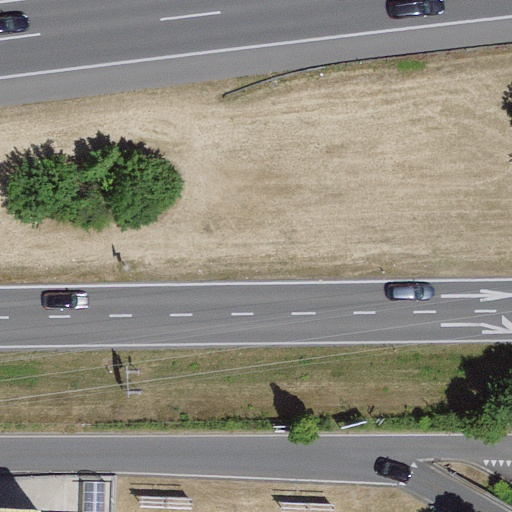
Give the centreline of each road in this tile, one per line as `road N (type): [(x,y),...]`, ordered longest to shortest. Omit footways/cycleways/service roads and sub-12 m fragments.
road 1 (motorway): [(0,319),(511,310)]
road 2 (motorway): [(0,40),(334,0)]
